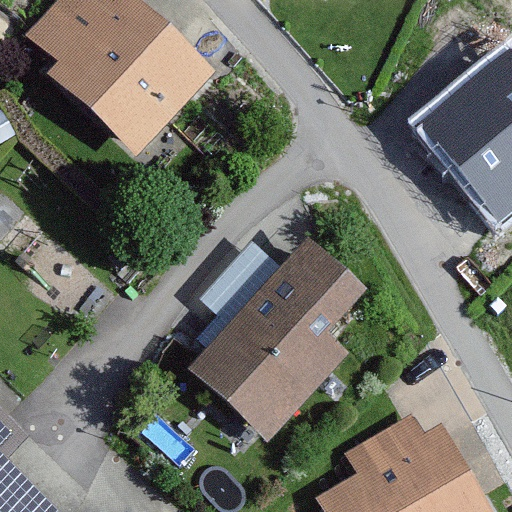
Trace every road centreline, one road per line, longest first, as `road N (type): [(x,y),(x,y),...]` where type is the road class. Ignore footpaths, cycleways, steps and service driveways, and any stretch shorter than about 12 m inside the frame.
road 1 (residential): [(339,136),(216,234),(107,354),(64,418),(71,442),(124,494)]
road 2 (residential): [(339,136),(511,418)]
road 3 (residential): [(227,0),(339,136)]
